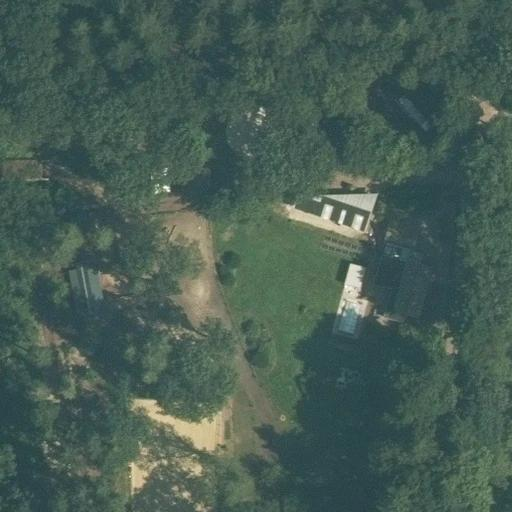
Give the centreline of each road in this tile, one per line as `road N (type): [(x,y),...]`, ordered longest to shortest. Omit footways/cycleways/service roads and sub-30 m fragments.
road 1 (track): [(480,37),(0,76)]
road 2 (track): [(466,177),(480,37)]
